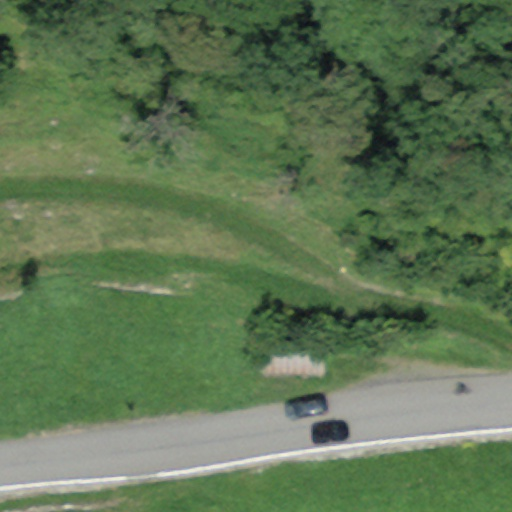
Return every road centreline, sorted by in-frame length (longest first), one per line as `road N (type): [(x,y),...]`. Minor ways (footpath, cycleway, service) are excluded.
road 1 (primary): [(0,464),(511,406)]
road 2 (track): [(321,423),(267,283),(204,211),(138,191),(0,188)]
